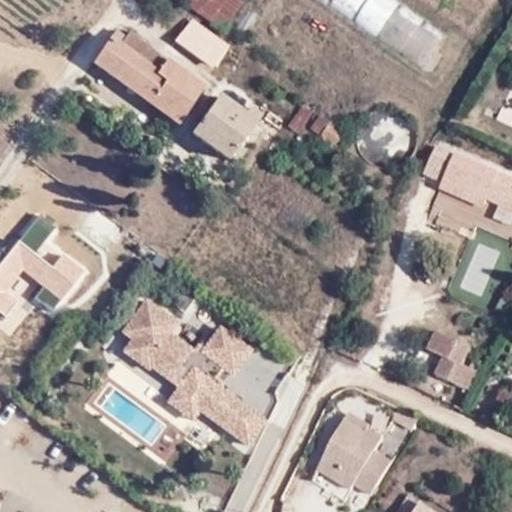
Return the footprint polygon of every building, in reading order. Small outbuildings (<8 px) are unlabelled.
[(194,0),(190,7),(223,30),(243,0),(194,0)] [(183,38),(216,62),(227,47),(194,22),(183,38)] [(120,46),(125,38),(115,30),(93,62),(179,124),(204,88),(165,60),(158,73),(120,46)] [(129,33),(125,38),(120,46),(158,73),(165,60),(129,33)] [(191,133),(228,160),(254,123),(275,138),(288,118),(270,104),(268,106),(230,79),(191,133)] [(321,136),(332,121),(321,114),(311,129),(321,136)] [(348,133),(332,121),(321,136),(320,138),(337,149),(348,133)] [(440,184),(484,205),(488,196),(506,203),(511,189),(511,181),(453,155),(440,184)] [(482,209),(484,205),(440,184),(438,190),(482,209)] [(153,361),(182,382),(179,386),(200,401),(198,408),(196,411),(197,412),(246,446),(263,421),(216,389),(220,385),(212,379),(220,368),(221,367),(199,353),(196,357),(166,336),(176,323),(144,300),(121,332),(132,339),(123,352),(147,368),(149,365),(153,361)] [(220,368),(229,375),(246,351),(215,329),(199,353),(221,367),(220,368)] [(480,375),(488,357),(437,333),(427,351),(444,358),(480,375)] [(436,375),(471,392),(480,375),(444,358),(436,375)] [(149,365),(179,386),(182,382),(153,361),(149,365)] [(166,404),(190,422),(197,412),(196,411),(198,408),(200,401),(179,386),(166,404)] [(412,429),(420,417),(399,407),(393,419),(412,429)] [(354,414),(347,424),(364,434),(367,430),(370,425),(354,414)] [(354,486),(371,496),(391,462),(375,451),(383,441),(367,430),(364,434),(347,424),(319,471),(351,491),(354,486)] [(416,511),(421,506),(422,504),(410,496),(399,511),(416,511)]
